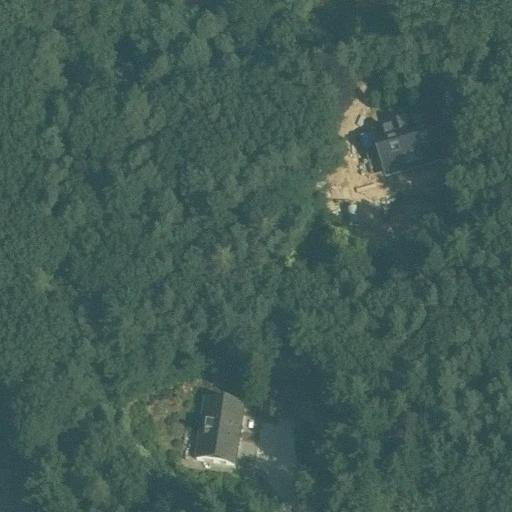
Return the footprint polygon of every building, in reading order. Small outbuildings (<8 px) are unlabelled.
[(290,139),(281,117),(268,122),(277,145),(290,139)] [(440,160),(428,120),(362,140),(365,150),(379,146),(388,175),(440,160)] [(265,390),(260,420),(279,423),(283,393),(265,390)] [(206,402),(197,461),(234,466),(243,408),(206,402)] [(0,492),(9,494),(12,468),(0,466),(0,492)]
